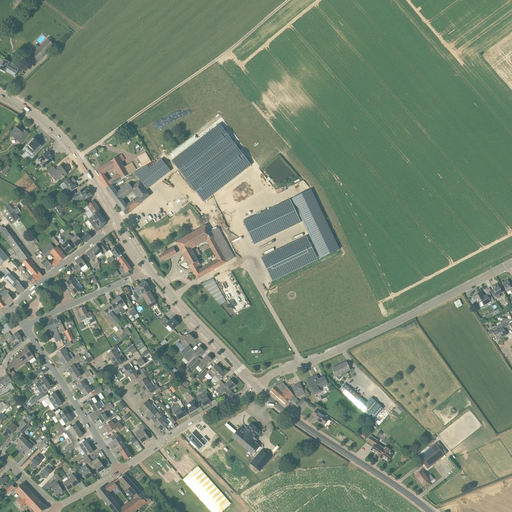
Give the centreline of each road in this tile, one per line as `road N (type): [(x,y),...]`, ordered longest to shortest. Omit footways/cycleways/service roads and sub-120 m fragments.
road 1 (tertiary): [(253,385),(511,263)]
road 2 (track): [(81,155),(287,0)]
road 3 (secondary): [(430,511),(253,385)]
road 4 (secondary): [(118,222),(58,134),(0,93)]
road 5 (residential): [(119,472),(22,324)]
road 6 (secondary): [(253,385),(149,270)]
road 7 (residential): [(22,324),(149,270)]
road 8 (residential): [(11,307),(118,222)]
